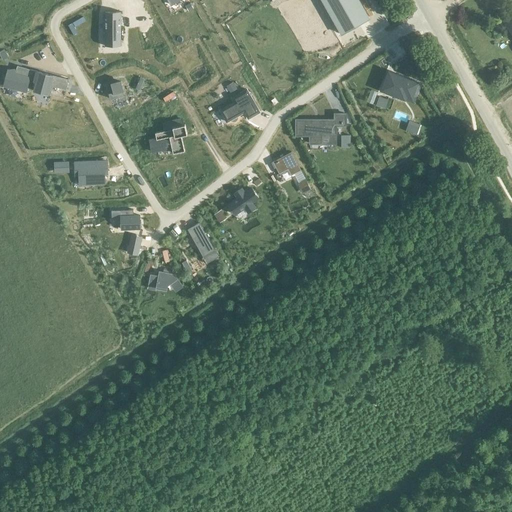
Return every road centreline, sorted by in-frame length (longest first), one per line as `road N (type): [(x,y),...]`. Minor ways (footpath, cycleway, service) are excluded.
road 1 (residential): [(167,225),(255,156),(276,118),(427,14)]
road 2 (residential): [(86,0),(59,22),(62,43),(167,225)]
road 3 (tertiary): [(511,162),(427,14)]
